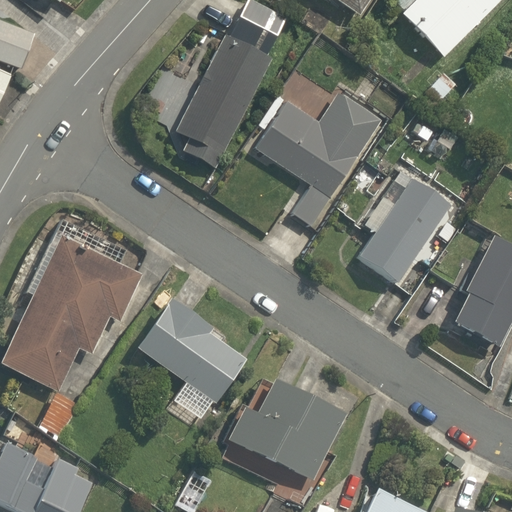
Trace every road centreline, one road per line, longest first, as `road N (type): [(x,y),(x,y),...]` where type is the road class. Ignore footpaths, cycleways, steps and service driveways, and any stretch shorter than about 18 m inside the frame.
road 1 (residential): [(511,437),(477,424),(37,128)]
road 2 (residential): [(37,128),(149,0)]
